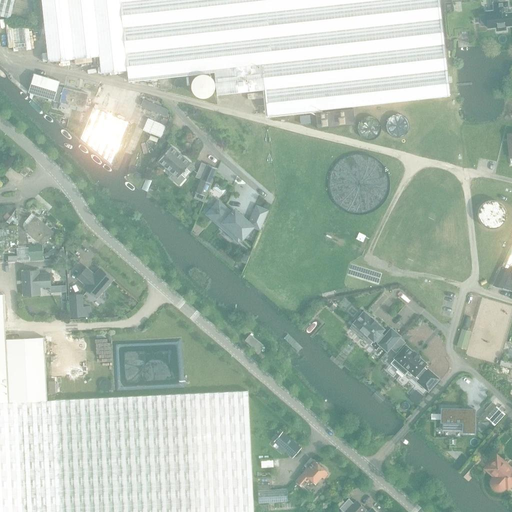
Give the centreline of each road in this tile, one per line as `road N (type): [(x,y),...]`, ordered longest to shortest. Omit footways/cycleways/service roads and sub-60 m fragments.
road 1 (unclassified): [(366,469),(94,223),(54,173)]
road 2 (unclassified): [(415,158),(162,95)]
road 3 (unclassified): [(465,286),(366,258),(415,158)]
road 4 (unclassified): [(162,95),(0,55)]
road 5 (residential): [(162,95),(265,195)]
road 6 (unclassified): [(366,469),(459,365)]
road 7 (unclassified): [(463,169),(475,274),(465,286)]
